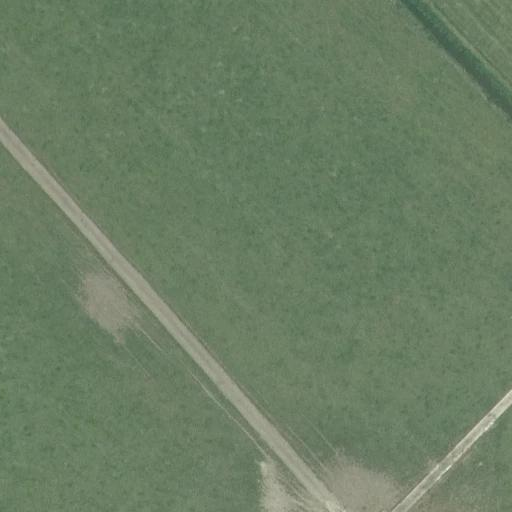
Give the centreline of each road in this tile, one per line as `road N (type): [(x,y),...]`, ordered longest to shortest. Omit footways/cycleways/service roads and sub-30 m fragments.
road 1 (track): [(336,511),(0,130)]
road 2 (track): [(392,511),(511,394)]
